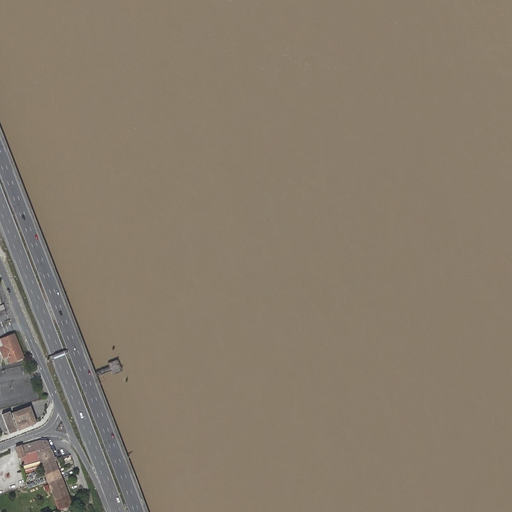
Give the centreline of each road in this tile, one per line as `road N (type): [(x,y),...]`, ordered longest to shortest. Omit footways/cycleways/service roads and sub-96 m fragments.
road 1 (primary): [(136,511),(0,155)]
road 2 (primary): [(0,202),(118,511)]
road 3 (tertiary): [(0,257),(59,406)]
